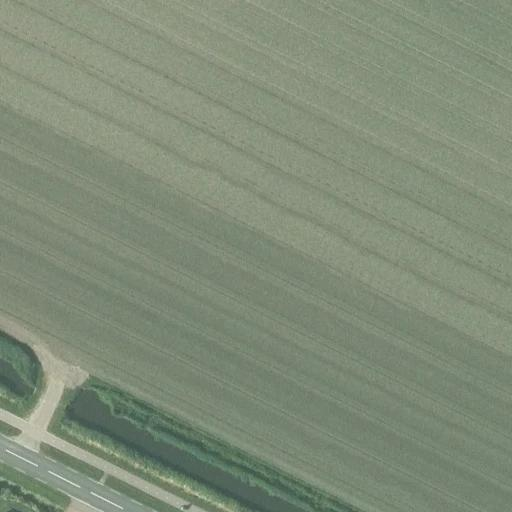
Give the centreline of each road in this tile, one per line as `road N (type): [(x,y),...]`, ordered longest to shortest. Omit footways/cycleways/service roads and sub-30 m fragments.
road 1 (track): [(0,320),(58,361),(32,431)]
road 2 (secondary): [(129,511),(0,448)]
